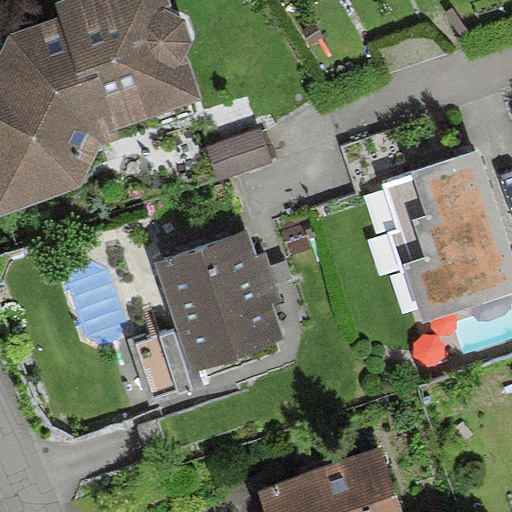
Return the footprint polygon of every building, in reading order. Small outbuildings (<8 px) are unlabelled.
[(48,0),(52,12),(0,25),(0,200),(70,176),(89,143),(115,135),(110,122),(191,93),(177,53),(183,34),(174,11),(163,7),(161,0),(48,0)] [(264,158),(254,128),(205,144),(215,174),(264,158)] [(511,286),(511,246),(480,149),(385,181),(430,313),(511,286)] [(274,332),(242,228),(154,255),(186,359),(274,332)] [(392,511),(370,446),(253,486),(261,511),(392,511)]
